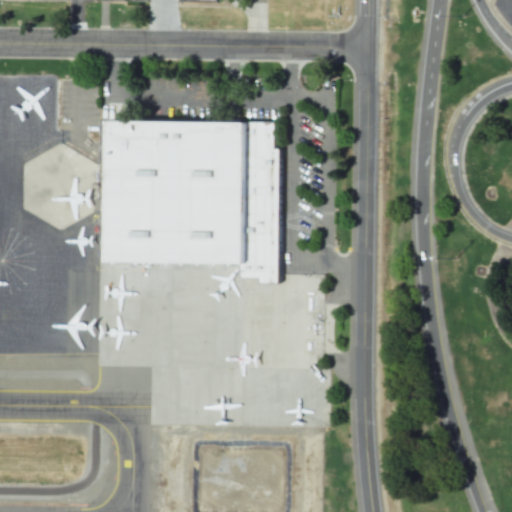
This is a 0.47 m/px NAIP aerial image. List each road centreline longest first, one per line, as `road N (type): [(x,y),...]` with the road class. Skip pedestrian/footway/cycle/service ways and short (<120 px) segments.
road 1 (residential): [(366,0),(362,389),(369,511)]
road 2 (residential): [(366,50),(0,44)]
road 3 (residential): [(422,247),(442,387),(480,511)]
road 4 (residential): [(438,0),(422,247)]
road 5 (tertiary): [(511,239),(482,226),(455,186),(450,152),(463,116)]
